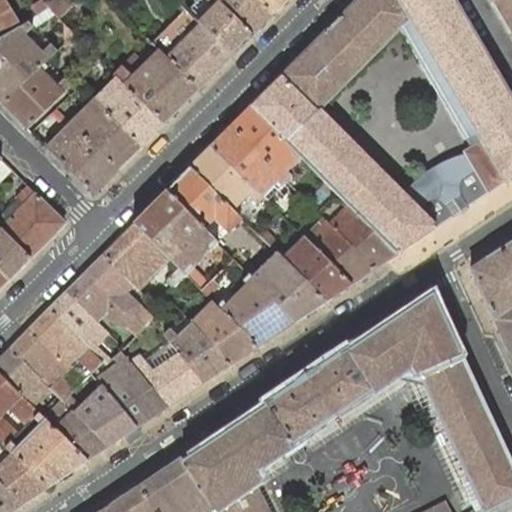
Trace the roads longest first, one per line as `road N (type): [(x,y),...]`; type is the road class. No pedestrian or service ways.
road 1 (residential): [(66,511),(436,265)]
road 2 (residential): [(324,0),(99,224)]
road 3 (residential): [(436,265),(511,423)]
road 4 (residential): [(99,224),(0,325)]
road 5 (residential): [(0,128),(99,224)]
